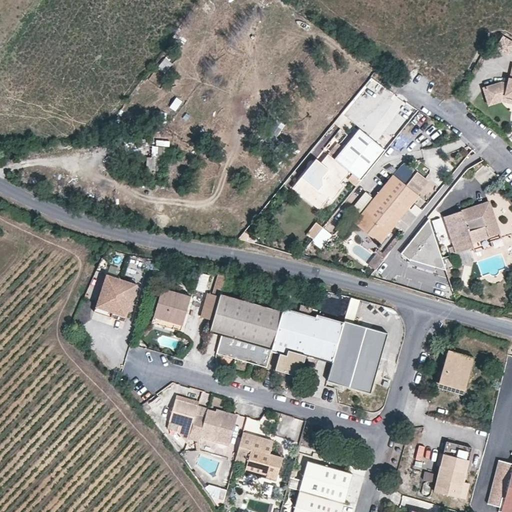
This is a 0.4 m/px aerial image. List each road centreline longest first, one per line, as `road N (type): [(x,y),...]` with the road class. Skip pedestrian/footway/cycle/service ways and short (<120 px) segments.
road 1 (residential): [(428,307),(129,237),(0,186)]
road 2 (residential): [(146,371),(173,369),(392,432)]
road 3 (residential): [(428,307),(392,432)]
